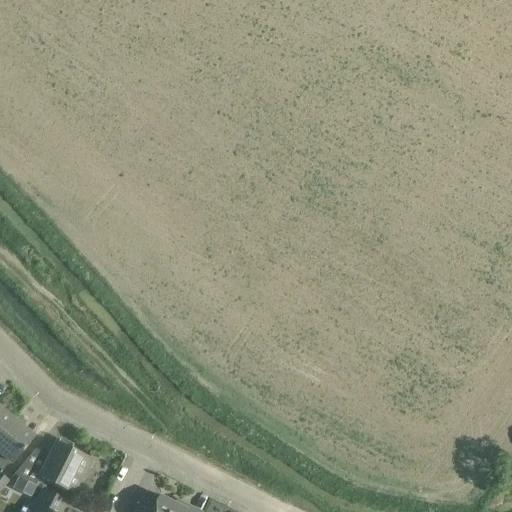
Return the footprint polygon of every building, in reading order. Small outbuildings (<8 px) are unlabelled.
[(0,436),(14,419),(0,407),(0,436)] [(34,434),(14,419),(0,436),(0,454),(1,455),(0,455),(0,469),(2,471),(10,461),(11,462),(34,434)] [(74,496),(92,461),(56,443),(41,473),(24,464),(14,475),(18,477),(36,486),(40,478),(74,496)] [(30,498),(36,486),(18,477),(12,489),(30,498)] [(42,489),(30,511),(62,511),(67,502),(42,489)] [(196,511),(162,495),(153,511),(196,511)]
